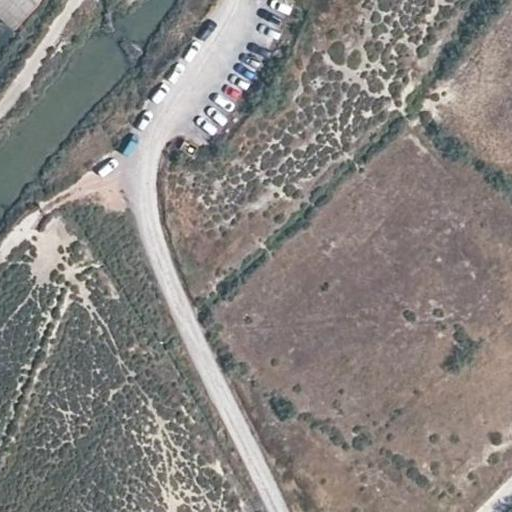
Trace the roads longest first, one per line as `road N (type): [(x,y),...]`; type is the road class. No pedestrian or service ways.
road 1 (unclassified): [(236,0),(159,116),(143,170),(152,241),(288,511)]
road 2 (track): [(0,149),(103,0)]
